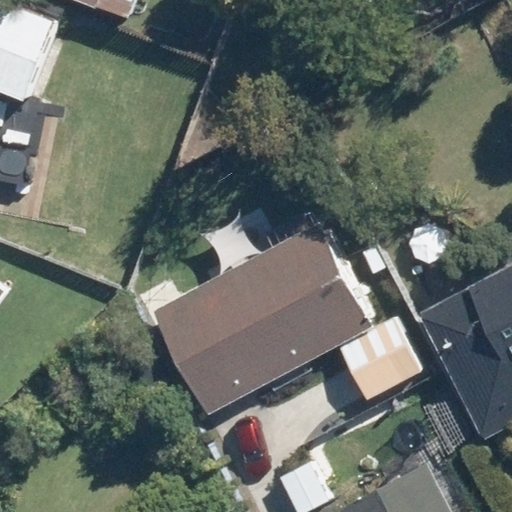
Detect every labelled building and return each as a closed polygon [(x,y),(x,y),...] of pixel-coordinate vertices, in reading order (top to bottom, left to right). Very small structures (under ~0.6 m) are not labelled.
[(2,0),(0,0),(0,89),(23,98),(55,21),(2,0)] [(85,0),(129,14),(133,0),(85,0)] [(57,49),(47,74),(76,85),(71,96),(109,112),(124,77),(57,49)] [(318,225),(154,311),(210,415),(338,348),(366,402),(419,375),(391,319),(374,328),(318,225)] [(511,278),(442,316),(508,440),(511,437),(511,278)] [(342,511),(450,511),(426,465),(342,511)] [(278,482),(295,511),(308,511),(328,502),(307,466),(278,482)]
